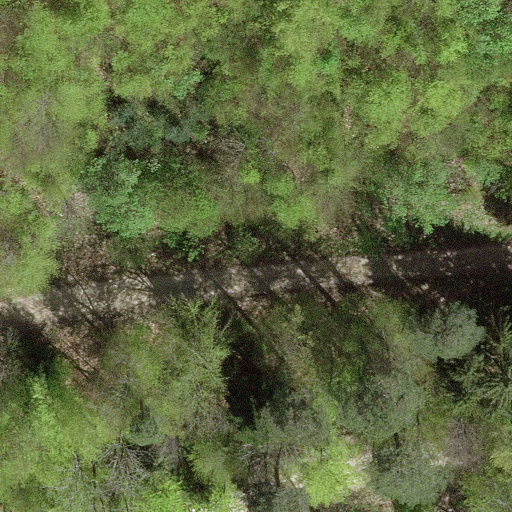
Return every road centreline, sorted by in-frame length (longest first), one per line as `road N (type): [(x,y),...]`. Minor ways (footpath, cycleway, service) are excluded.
road 1 (track): [(511,256),(145,279),(46,296),(0,314)]
road 2 (track): [(232,511),(344,474),(511,443)]
